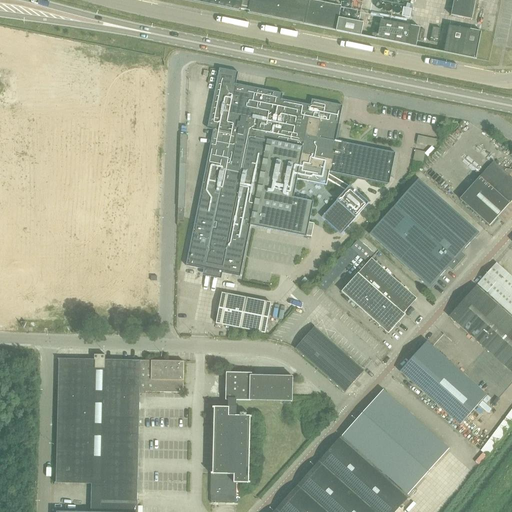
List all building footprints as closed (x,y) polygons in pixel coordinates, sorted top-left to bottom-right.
[(184,0),(240,11),(241,9),(248,10),(247,12),(287,20),(304,24),(337,30),(361,35),(364,23),(339,18),(340,12),(341,6),(312,0),(184,0)] [(368,9),(368,0),(356,0),(356,8),(368,9)] [(472,20),(476,0),(454,0),(451,15),(472,20)] [(410,9),(406,8),(403,8),(402,16),(410,17),(412,9),(410,9)] [(377,38),(416,46),(420,27),(381,19),(377,38)] [(476,59),(482,32),(449,25),(444,52),(476,59)] [(438,43),(441,28),(433,27),(430,41),(438,43)] [(282,93),(282,94),(264,90),(236,84),(238,73),(220,69),(209,122),(215,123),(185,266),(240,277),(250,225),(306,237),(307,236),(311,237),(314,224),(309,223),(314,201),(293,197),(297,179),(327,185),(327,182),(328,178),(330,171),(389,183),(395,153),(366,147),(334,141),(342,106),(326,103),(326,99),(335,101),(337,95),(313,90),(312,96),(324,99),(323,102),(312,100),(310,106),(283,100),(284,96),(308,102),(310,90),(287,85),(285,94),(282,93)] [(186,207),(188,156),(180,155),(180,168),(180,175),(178,207),(185,207),(186,207)] [(460,199),(467,206),(489,226),(511,200),(511,177),(494,161),(460,199)] [(328,178),(327,182),(346,195),(322,221),(341,237),(353,222),(355,223),(367,209),(349,190),(328,178)] [(419,179),(369,234),(430,288),(479,233),(419,179)] [(253,261),(268,261),(268,238),(253,238),(253,261)] [(349,254),(356,260),(362,253),(355,247),(349,254)] [(381,252),(378,255),(385,263),(389,259),(381,252)] [(358,273),(358,274),(403,314),(404,314),(408,309),(417,299),(399,283),(372,259),(359,273),(358,273)] [(463,285),(475,268),(470,264),(458,281),(463,285)] [(496,264),(478,285),(511,315),(511,277),(501,268),(502,267),(500,266),(500,267),(496,264)] [(189,271),(189,288),(200,288),(201,271),(189,271)] [(358,274),(342,292),(388,334),(405,315),(404,314),(403,314),(358,274)] [(511,372),(511,318),(476,287),(449,317),(511,372)] [(222,293),(216,323),(265,333),(271,303),(222,293)] [(423,324),(428,319),(424,315),(419,320),(423,324)] [(345,392),(364,370),(315,327),(296,349),(345,392)] [(460,425),(487,395),(427,342),(400,371),(460,425)] [(54,482),(100,483),(99,511),(94,511),(56,511),(55,511),(137,511),(138,501),(140,390),(146,390),(146,392),(183,393),(184,361),(141,360),(105,359),(105,354),(94,354),(94,359),(57,358),(54,482)] [(211,477),(210,494),(210,501),(235,502),(236,482),(250,482),(251,416),(247,416),(247,413),(240,413),(240,416),(236,416),(236,399),(292,400),(292,376),(251,375),(251,373),(226,373),(226,399),(229,399),(228,406),(213,406),(211,477)] [(382,390),(341,435),(407,494),(448,448),(382,390)] [(272,511),(393,511),(408,496),(340,436),(272,511)] [(440,470),(451,491),(463,484),(452,463),(440,470)] [(426,511),(431,511),(446,494),(429,481),(413,501),(426,511)]
